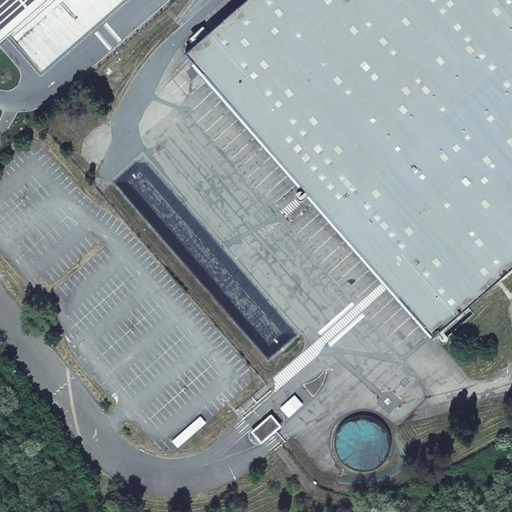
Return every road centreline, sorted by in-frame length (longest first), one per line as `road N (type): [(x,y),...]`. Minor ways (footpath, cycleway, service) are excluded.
road 1 (unknown): [(359,353),(184,154),(165,117),(172,48),(221,0)]
road 2 (unclassified): [(272,443),(216,471),(147,465),(109,435),(0,297)]
road 3 (unknown): [(359,353),(299,386),(226,466)]
road 4 (unknown): [(511,377),(475,390),(424,354),(395,348)]
